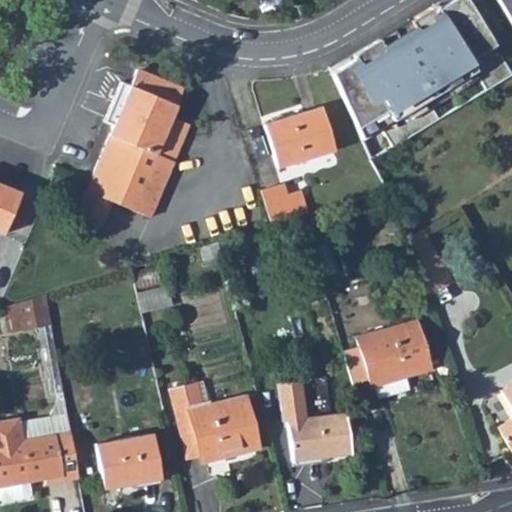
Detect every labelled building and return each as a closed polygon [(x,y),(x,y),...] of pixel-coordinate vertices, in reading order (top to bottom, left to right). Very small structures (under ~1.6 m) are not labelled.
[(465,0),(440,0),(328,68),(362,139),(380,128),(391,148),(437,119),(429,108),(477,79),(484,90),(511,75),(465,0)] [(511,0),(495,0),(511,28),(511,0)] [(112,125),(85,190),(83,189),(72,215),(89,221),(99,196),(111,201),(150,217),(189,124),(170,116),(182,88),(137,69),(130,86),(120,82),(104,122),(112,125)] [(276,168),(333,149),(320,107),(263,126),(276,168)] [(350,175),(362,180),(367,169),(355,163),(350,175)] [(0,232),(3,234),(20,193),(0,184),(0,232)] [(260,191),(270,224),(293,217),(288,201),(282,184),(260,191)] [(89,221),(101,226),(105,215),(111,201),(99,196),(89,221)] [(288,201),(293,217),(303,214),(307,213),(301,197),(288,201)] [(422,228),(405,239),(412,260),(434,246),(422,228)] [(244,243),(253,275),(271,270),(261,238),(244,243)] [(434,246),(412,260),(424,297),(453,278),(434,246)] [(131,271),(135,289),(161,284),(156,265),(131,271)] [(136,294),(140,313),(168,305),(164,287),(136,294)] [(18,303),(22,329),(37,326),(50,324),(45,295),(18,303)] [(341,350),(348,373),(351,382),(366,378),(368,386),(373,384),(377,396),(407,387),(403,375),(429,367),(414,319),(354,338),(356,346),(341,350)] [(37,326),(46,378),(59,376),(50,324),(37,326)] [(511,448),(511,380),(499,388),(511,411),(511,414),(494,424),(508,451),(511,448)] [(289,458),(319,454),(319,458),(349,452),(343,413),(302,419),(295,381),(274,385),(280,422),(284,422),(289,458)] [(179,436),(193,432),(198,454),(200,462),(255,448),(243,396),(194,408),(192,402),(199,400),(195,382),(168,389),(179,436)] [(18,422),(22,441),(50,436),(47,417),(18,422)] [(0,421),(0,487),(27,483),(44,480),(45,485),(78,480),(69,433),(50,436),(22,441),(18,422),(18,419),(0,421)] [(179,436),(184,458),(198,454),(193,432),(179,436)] [(95,446),(103,489),(157,478),(149,435),(95,446)] [(289,458),(290,462),(319,458),(319,454),(289,458)] [(0,487),(0,502),(30,498),(27,483),(0,487)]
